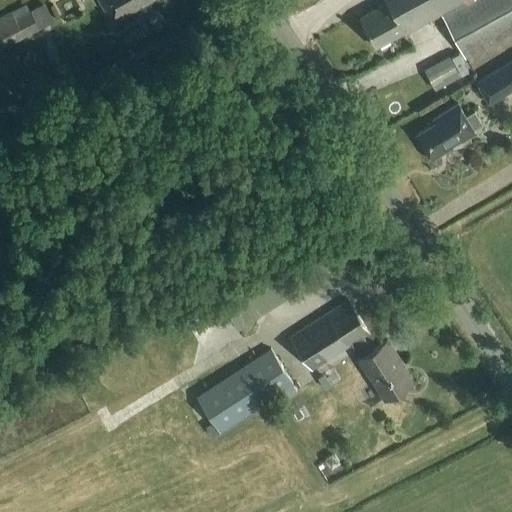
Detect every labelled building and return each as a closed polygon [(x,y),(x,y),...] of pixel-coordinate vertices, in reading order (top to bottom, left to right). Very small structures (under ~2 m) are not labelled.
[(153,0),(96,0),(111,26),(153,0)] [(511,0),(387,0),(389,2),(360,18),(376,47),(405,31),(406,33),(441,13),(464,53),(511,26),(511,0)] [(0,16),(0,48),(54,21),(45,2),(29,10),(26,3),(0,16)] [(157,15),(148,21),(154,29),(163,23),(157,15)] [(123,35),(130,46),(150,34),(144,23),(123,35)] [(459,75),(467,70),(458,53),(449,57),(459,75)] [(511,59),(475,82),(489,104),(511,90),(511,59)] [(420,65),(393,79),(401,93),(427,79),(420,65)] [(415,134),(431,160),(476,133),(473,129),(482,123),(473,110),(465,115),(458,103),(431,119),(434,123),(415,134)] [(245,290),(222,304),(236,328),(311,281),(296,257),(244,289),(245,290)] [(348,299),(291,336),(312,367),(349,344),(374,382),(384,398),(385,399),(411,382),(395,356),(397,355),(387,340),(372,350),(363,336),(369,333),(348,299)] [(45,311),(49,320),(60,314),(56,305),(45,311)] [(270,350),(196,398),(211,423),(205,426),(211,435),(279,393),(282,399),(296,390),(270,350)] [(85,363),(73,369),(77,377),(89,372),(85,363)] [(348,400),(360,416),(373,406),(340,363),(329,372),(341,388),(327,398),(336,409),(348,400)] [(324,459),(330,467),(338,461),(332,453),(324,459)]
